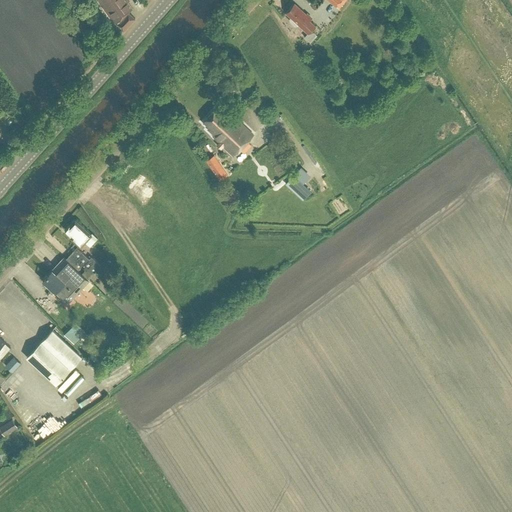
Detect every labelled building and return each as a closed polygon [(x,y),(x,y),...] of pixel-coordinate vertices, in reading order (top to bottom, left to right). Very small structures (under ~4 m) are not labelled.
[(135,17),(128,11),(124,13),(114,0),(97,0),(115,24),(117,22),(124,29),(135,17)] [(114,0),(124,13),(128,11),(132,7),(128,1),(128,0),(114,0)] [(315,25),(310,19),(311,18),(294,3),(292,3),(289,7),(289,8),(286,12),(291,17),(289,19),(296,25),(298,23),(308,33),(315,25)] [(213,135),(215,137),(234,155),(253,133),(232,114),(229,118),(216,107),(204,120),(210,125),(208,127),(215,133),(213,135)] [(17,122),(8,131),(15,139),(24,129),(17,122)] [(221,179),(227,175),(218,162),(212,166),(221,179)] [(295,192),(304,200),(312,191),(303,182),(295,192)] [(91,234),(75,219),(71,223),(70,223),(65,229),(72,235),(70,237),(81,246),(86,241),(91,245),(97,238),(92,233),(91,234)] [(64,257),(91,284),(92,283),(88,278),(100,265),(91,257),(89,259),(77,248),(67,259),(64,257)] [(87,288),(91,284),(64,257),(42,280),(55,292),(55,291),(66,302),(83,284),(87,288)] [(74,343),(86,331),(76,321),(64,333),(74,343)] [(55,385),(70,369),(84,354),(55,327),(26,357),(55,385)] [(0,358),(11,347),(4,341),(5,341),(0,336),(0,358)] [(14,355),(5,365),(12,371),(21,361),(14,355)] [(81,404),(101,393),(99,389),(79,400),(81,404)] [(0,426),(5,434),(17,426),(12,418),(0,426)]
